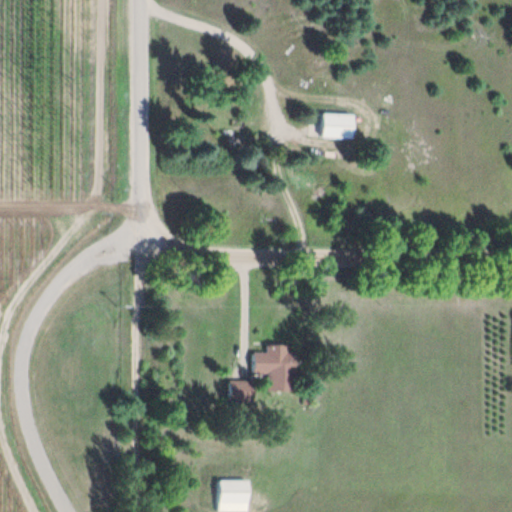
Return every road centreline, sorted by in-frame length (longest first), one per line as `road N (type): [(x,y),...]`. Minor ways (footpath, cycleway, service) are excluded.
road 1 (residential): [(511,258),(218,255),(156,246)]
road 2 (track): [(153,511),(156,246)]
road 3 (residential): [(156,246),(154,0)]
